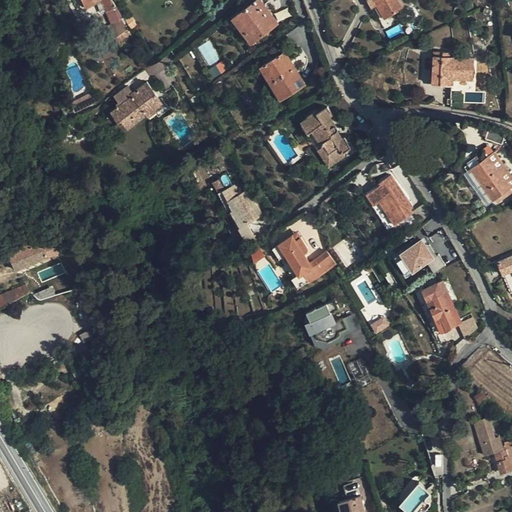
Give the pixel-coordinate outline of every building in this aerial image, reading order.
[(118,6),(117,5),(113,0),(100,0),(111,23),(118,20),(113,9),(118,6)] [(248,29),(244,32),(251,41),(278,22),(262,0),(254,0),(236,14),(248,29)] [(368,0),(373,6),(377,4),(384,17),(404,6),(400,0),(368,0)] [(380,19),(384,17),(377,4),(373,6),(380,19)] [(124,16),(123,15),(121,12),(118,6),(113,9),(118,20),(111,23),(108,25),(118,41),(131,33),(122,18),(124,16)] [(233,16),(244,32),(248,29),(236,14),(233,16)] [(126,20),(131,28),(137,24),(131,15),(128,17),(125,18),(126,20)] [(131,28),(136,34),(142,30),(140,27),(139,27),(137,24),(131,28)] [(134,38),(131,33),(118,41),(121,46),(134,38)] [(199,46),(207,66),(219,61),(211,41),(199,46)] [(464,75),(474,76),(474,56),(466,56),(466,53),(460,52),(460,55),(451,55),(451,51),(434,50),(433,81),(454,82),(454,78),(464,78),(464,75)] [(285,95),(305,82),(299,71),(296,73),(283,52),(261,67),(270,82),(275,79),(285,95)] [(230,67),(224,59),(209,68),(214,77),(230,67)] [(280,98),(285,95),(275,79),(270,82),(280,98)] [(153,104),(160,99),(147,81),(134,91),(128,84),(115,94),(118,100),(121,104),(118,106),(112,110),(119,120),(122,118),(128,126),(147,112),(149,115),(156,110),(153,104)] [(343,95),(334,104),(344,115),(354,106),(343,95)] [(163,104),(160,99),(153,104),(156,110),(163,104)] [(301,120),(308,131),(312,130),(322,145),(319,148),(317,148),(329,166),(344,155),(342,152),(351,147),(344,136),(343,137),(340,138),(336,131),(338,130),(338,129),(338,127),(337,125),(336,125),(334,125),(330,116),(333,114),(328,106),(316,112),(315,111),(301,120)] [(490,126),(485,137),(500,143),(502,144),(506,132),(490,126)] [(308,131),(319,148),(322,145),(312,130),(308,131)] [(511,172),(497,151),(491,155),(511,185),(511,184),(511,172)] [(511,185),(491,155),(473,168),(493,198),(511,185)] [(391,174),(380,182),(381,184),(367,194),(374,205),(379,201),(395,225),(413,213),(411,208),(405,201),(405,198),(407,197),(391,174)] [(246,238),(248,242),(257,237),(251,227),(258,223),(253,214),(260,209),(249,192),(242,196),(240,193),(223,202),(235,222),(233,224),(236,230),(239,229),(245,239),(246,238)] [(413,207),(407,197),(405,198),(405,201),(411,208),(413,207)] [(395,225),(379,201),(374,205),(372,206),(388,230),(395,225)] [(286,222),(278,228),(283,238),(292,233),(286,222)] [(45,241),(49,251),(60,247),(55,236),(42,234),(45,241)] [(296,238),(294,234),(273,247),(280,258),(287,253),(301,274),(304,271),(310,280),(337,262),(329,249),(312,261),(305,251),(308,249),(309,248),(309,247),(309,245),(308,244),(302,234),(296,238)] [(45,241),(28,240),(8,248),(13,259),(24,254),(27,262),(50,253),(49,251),(45,241)] [(422,240),(393,260),(406,279),(427,264),(433,272),(441,267),(422,240)] [(260,250),(251,256),(255,263),(264,256),(260,250)] [(16,267),(27,262),(24,254),(13,259),(16,267)] [(511,254),(502,259),(507,271),(511,269),(511,254)] [(503,273),(507,271),(502,259),(498,261),(503,273)] [(299,287),(310,280),(304,271),(301,274),(294,278),(299,287)] [(0,294),(6,304),(32,290),(26,282),(0,294)] [(97,310),(97,309),(93,289),(92,283),(83,284),(87,310),(97,310)] [(424,294),(442,330),(457,323),(445,296),(452,293),(448,283),(424,294)] [(106,307),(103,288),(93,289),(97,309),(106,307)] [(455,300),(452,293),(445,296),(448,303),(455,300)] [(337,326),(328,306),(307,316),(311,325),(307,327),(312,337),(337,326)] [(384,316),(370,324),(375,334),(389,325),(384,316)] [(489,395),(483,389),(475,395),(480,401),(489,395)] [(497,403),(489,395),(480,401),(486,410),(493,406),(497,403)] [(495,451),(501,471),(511,467),(511,440),(505,441),(505,445),(503,445),(499,435),(495,436),(490,417),(475,422),(485,454),(495,451)] [(418,488),(400,509),(402,511),(428,511),(430,510),(430,506),(432,506),(432,504),(431,502),(429,501),(430,498),(418,488)] [(338,498),(341,511),(365,511),(360,493),(338,498)]
